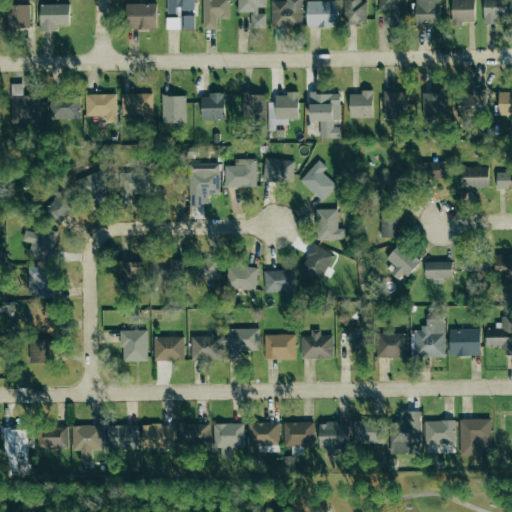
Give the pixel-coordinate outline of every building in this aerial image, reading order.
[(194,11),(193,0),(166,0),(166,12),(194,11)] [(202,0),(203,29),(217,29),(217,18),(229,18),(229,0),(202,0)] [(237,0),(237,12),(250,11),(250,28),(265,28),(265,10),(264,0),(237,0)] [(270,0),(271,28),(302,27),(301,0),(270,0)] [(336,0),(306,1),(306,27),(337,26),(336,0)] [(343,0),(344,24),(366,23),(365,1),(360,1),(360,0),(343,0)] [(378,0),(378,9),(391,9),(391,23),(402,23),(402,11),(405,11),(405,0),(378,0)] [(439,25),(438,0),(414,0),(415,26),(439,25)] [(451,0),(451,23),(474,23),(474,0),(451,0)] [(482,0),(483,23),(498,23),(498,17),(508,17),(507,0),(482,0)] [(68,3),(39,4),(39,31),(56,31),(56,25),(69,25),(68,3)] [(156,3),(125,3),(125,29),(156,28),(156,3)] [(6,5),(7,27),(30,27),(29,4),(6,5)] [(193,16),(166,16),(166,29),(194,28),(193,16)] [(22,95),(22,83),(11,83),(11,121),(40,120),(40,95),(22,95)] [(511,89),(498,90),(499,115),(511,115),(511,89)] [(485,115),(485,91),(467,90),(467,98),(458,98),(458,114),(485,115)] [(383,118),(405,119),(406,92),(384,91),(383,118)] [(340,138),(340,126),(333,126),(333,117),(339,117),(340,93),(309,92),(309,121),(320,121),(320,138),(340,138)] [(350,117),(373,117),(373,92),(349,92),(350,117)] [(444,92),(422,93),(423,116),(445,115),(444,92)] [(86,116),(105,115),(105,122),(116,122),(116,93),(85,94),(86,116)] [(152,93),(122,93),(122,115),(152,115),(152,93)] [(224,119),(223,93),(201,94),(202,120),(224,119)] [(266,94),(243,93),(242,120),(265,121),(266,94)] [(298,93),(275,93),(275,101),(268,101),(268,126),(288,126),(288,119),(298,119),(298,93)] [(186,122),(185,95),(162,95),(162,123),(186,122)] [(80,118),(79,97),(50,97),(50,118),(80,118)] [(256,186),(256,158),(234,159),(235,165),(224,165),(225,187),(256,186)] [(263,181),(292,182),(293,160),(264,158),(263,181)] [(300,180),(322,201),(336,185),(322,172),(327,167),(318,160),(300,180)] [(449,178),(449,161),(419,162),(420,179),(449,178)] [(219,163),(188,164),(190,206),(208,206),(208,194),(220,193),(219,163)] [(391,173),(384,168),(376,179),(395,193),(409,174),(397,166),(391,173)] [(489,187),(488,166),(461,167),(461,187),(489,187)] [(84,201),(111,191),(103,169),(76,179),(84,201)] [(121,195),(149,194),(149,172),(120,173),(121,195)] [(496,188),(511,188),(511,172),(497,172),(496,188)] [(43,212),(61,225),(78,201),(60,188),(43,212)] [(344,239),(344,228),(338,228),(337,208),(316,209),(316,240),(344,239)] [(380,237),(397,236),(397,208),(380,208),(380,237)] [(52,259),(57,231),(34,227),(29,255),(52,259)] [(299,269),(319,281),(334,255),(314,243),(299,269)] [(406,277),(420,262),(400,243),(386,258),(395,267),(391,272),(397,278),(402,273),(406,277)] [(511,253),(495,254),(495,276),(511,276),(511,253)] [(462,271),(490,271),(490,255),(462,256),(462,271)] [(183,279),(182,258),(152,260),(153,281),(183,279)] [(196,260),(189,260),(189,279),(220,278),(219,258),(196,258),(196,260)] [(142,261),(125,262),(126,276),(143,275),(142,261)] [(451,261),(424,261),(425,278),(452,277),(451,261)] [(37,298),(56,297),(55,266),(28,267),(28,293),(37,292),(37,298)] [(226,288),(256,289),(257,267),(228,266),(226,288)] [(295,296),(295,270),(264,270),(265,292),(285,291),(285,296),(295,296)] [(33,332),(56,332),(55,302),(32,303),(33,332)] [(485,328),(486,347),(503,347),(503,354),(511,354),(511,316),(500,316),(501,328),(485,328)] [(444,357),(444,319),(426,318),(426,328),(414,328),(414,356),(444,357)] [(258,328),(226,329),(227,359),(240,359),(240,350),(259,350),(258,328)] [(449,329),(449,356),(480,355),(480,329),(449,329)] [(122,361),(147,361),(146,330),(121,330),(122,361)] [(333,358),(332,335),(320,336),(320,330),(310,330),(310,336),(301,336),(301,358),(333,358)] [(376,357),(407,357),(406,332),(376,333),(376,357)] [(295,334),(264,334),(265,359),(295,359),(295,334)] [(191,336),(191,360),(221,359),(221,335),(191,336)] [(184,336),(153,336),(154,361),(184,360),(184,336)] [(54,362),(54,339),(29,339),(30,362),(54,362)] [(419,410),(405,411),(405,420),(389,420),(390,454),(420,453),(419,410)] [(459,419),(460,455),(481,455),(481,447),(491,447),(491,418),(459,419)] [(385,443),(384,419),(353,420),(354,444),(385,443)] [(424,420),(425,444),(455,443),(455,420),(424,420)] [(314,446),(314,421),(283,422),(284,447),(314,446)] [(248,423),(248,445),(279,444),(278,422),(248,423)] [(319,423),(319,444),(328,444),(328,456),(341,455),(341,447),(349,447),(349,422),(319,423)] [(206,424),(178,423),(177,445),(205,446),(206,424)] [(243,423),(213,423),(213,447),(220,447),(220,458),(231,458),(231,447),(243,447),(243,423)] [(137,424),(108,425),(108,449),(138,448),(137,424)] [(143,424),(142,447),(172,447),(173,425),(143,424)] [(72,450),(79,449),(80,462),(91,462),(91,450),(102,449),(102,425),(72,425),(72,450)] [(38,449),(68,448),(67,427),(37,428),(38,449)] [(26,428),(3,429),(4,475),(27,474),(26,428)]
